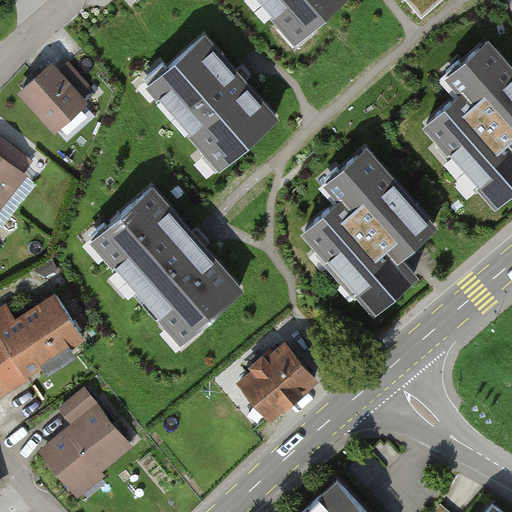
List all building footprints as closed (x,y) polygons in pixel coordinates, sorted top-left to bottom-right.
[(264,0),(284,22),(297,10),(311,26),(341,0),(264,0)] [(240,75),(204,35),(165,70),(173,79),(159,92),(208,148),(219,138),(233,154),(276,116),(240,75)] [(462,64),(477,80),(428,123),(444,140),(450,135),(463,151),(457,157),(469,171),(479,163),(490,176),(481,185),(498,204),(511,191),(511,68),(502,58),(494,65),(479,48),(462,64)] [(55,64),(20,97),(58,138),(93,105),(81,92),(91,83),(71,62),(62,71),(55,64)] [(0,143),(0,221),(37,171),(0,143)] [(341,169),(356,186),(307,229),(323,246),(328,241),(342,256),(335,263),(348,277),(357,269),(369,282),(360,291),(377,309),(416,274),(400,256),(407,249),(435,225),(415,202),(407,209),(396,196),(404,189),(381,163),(373,170),(358,154),(341,169)] [(109,254),(125,272),(137,262),(148,275),(137,285),(169,323),(183,311),(197,327),(241,289),(198,239),(153,187),(108,225),(122,242),(109,254)] [(0,309),(0,395),(85,340),(55,293),(15,320),(5,306),(0,309)] [(270,420),(315,378),(280,340),(235,383),(270,420)] [(40,456),(77,497),(137,444),(84,385),(58,409),(73,426),(40,456)] [(368,511),(337,479),(301,511),(368,511)] [(504,511),(476,489),(456,511),(504,511)]
